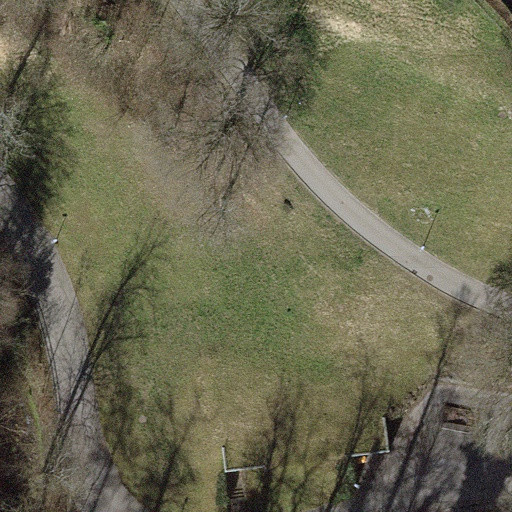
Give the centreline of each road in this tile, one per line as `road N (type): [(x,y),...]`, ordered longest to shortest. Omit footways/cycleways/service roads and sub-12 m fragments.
road 1 (residential): [(113,511),(85,466),(59,307),(16,207),(0,191)]
road 2 (residential): [(511,467),(380,511)]
